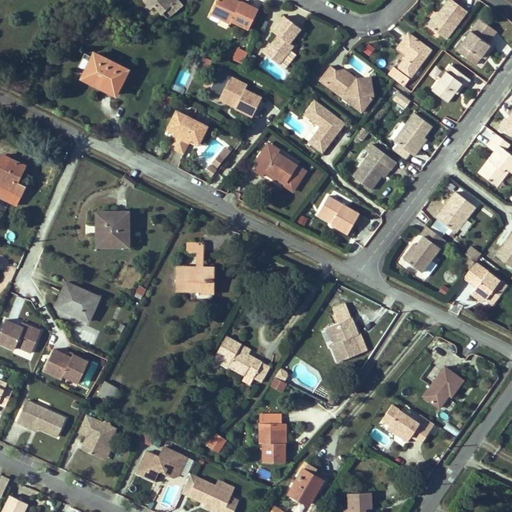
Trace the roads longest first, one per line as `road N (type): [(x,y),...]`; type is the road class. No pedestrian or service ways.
road 1 (residential): [(0,93),(359,273)]
road 2 (unknown): [(309,452),(447,315),(503,228)]
road 3 (residential): [(359,273),(511,67)]
road 4 (residential): [(359,273),(511,346)]
road 5 (tertiary): [(427,511),(511,385)]
road 6 (residential): [(117,511),(0,458)]
